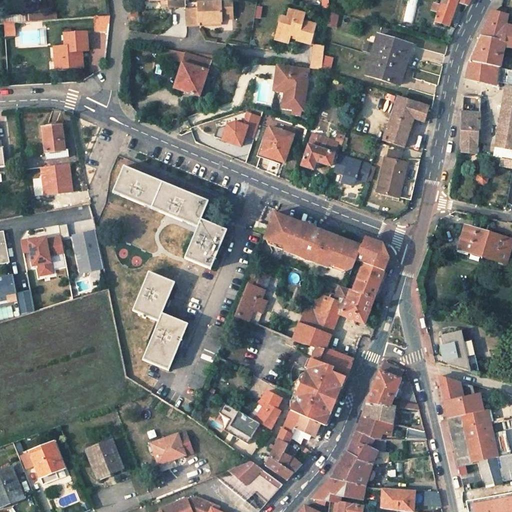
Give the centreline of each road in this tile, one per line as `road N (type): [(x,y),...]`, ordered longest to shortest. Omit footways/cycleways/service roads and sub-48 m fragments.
road 1 (residential): [(262,183),(180,382)]
road 2 (tertiary): [(482,0),(461,42),(427,201)]
road 3 (tertiary): [(379,346),(326,462),(283,511)]
road 4 (unclassified): [(101,113),(262,183)]
road 5 (unclassified): [(262,183),(417,242)]
road 6 (tertiary): [(455,511),(419,360)]
